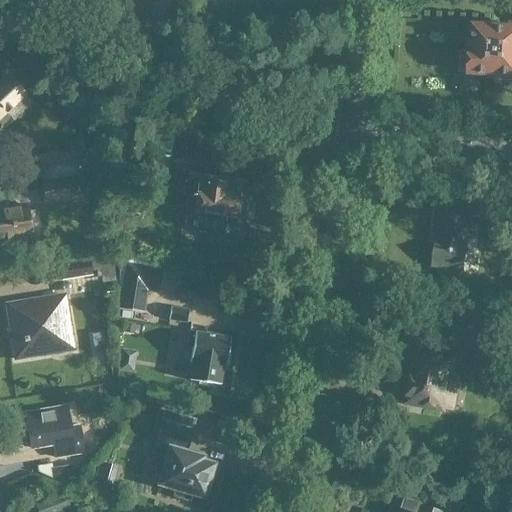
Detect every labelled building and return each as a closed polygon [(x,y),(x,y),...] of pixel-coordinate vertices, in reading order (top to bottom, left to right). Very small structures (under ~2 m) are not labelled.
[(472,51),(461,50),(460,50),(459,71),(470,72),(470,75),(511,77),(511,28),(474,26),(472,51)] [(8,77),(0,83),(0,124),(2,127),(11,119),(6,114),(25,96),(8,77)] [(77,150),(36,155),(40,181),(80,175),(80,173),(100,170),(97,149),(77,152),(77,150)] [(81,177),(40,183),(43,205),(85,199),(81,177)] [(224,234),(226,218),(239,220),(239,219),(245,220),(248,218),(250,205),(247,201),(242,201),(244,187),(229,185),(229,184),(213,182),(213,184),(189,180),(187,196),(200,198),(198,214),(202,215),(199,231),(224,234)] [(26,206),(0,210),(0,248),(32,243),(26,206)] [(461,271),(462,270),(469,219),(439,215),(432,265),(438,266),(438,268),(438,269),(439,271),(440,273),(442,275),(443,276),(445,277),(447,278),(449,279),(451,278),(453,278),(455,277),(457,276),(459,275),(460,274),(461,271)] [(479,241),(494,243),(497,222),(482,220),(479,241)] [(160,246),(137,241),(134,255),(157,260),(160,246)] [(89,260),(58,265),(61,280),(92,275),(89,260)] [(125,267),(118,310),(142,314),(145,292),(157,294),(160,272),(125,267)] [(64,296),(7,306),(10,324),(9,327),(8,330),(8,333),(9,336),(11,339),(13,342),(16,360),(73,351),(64,296)] [(186,325),(188,313),(169,310),(167,321),(186,325)] [(226,352),(229,339),(189,333),(186,348),(191,349),(189,363),(192,363),(189,381),(198,382),(198,384),(209,386),(209,384),(218,386),(221,368),(224,368),(225,363),(227,363),(228,353),(226,352)] [(474,334),(466,376),(492,381),(500,339),(474,334)] [(135,373),(138,352),(121,349),(118,371),(135,373)] [(457,382),(449,380),(453,360),(437,356),(435,353),(428,352),(426,354),(421,353),(420,358),(416,357),(412,382),(408,383),(407,390),(409,393),(407,402),(441,409),(442,408),(452,410),(457,382)] [(29,445),(30,449),(31,449),(30,445),(51,442),(54,459),(84,454),(79,428),(70,430),(66,408),(24,415),(27,432),(23,433),(25,446),(29,445)] [(213,466),(201,462),(202,458),(185,453),(191,432),(163,424),(157,443),(171,447),(160,486),(175,490),(173,498),(190,503),(192,495),(204,498),(205,495),(208,496),(212,482),(209,481),(213,466)] [(108,498),(117,468),(99,463),(90,492),(108,498)] [(38,473),(52,479),(50,469),(52,469),(52,464),(37,467),(38,473)] [(35,505),(37,511),(62,511),(70,509),(64,493),(35,505)] [(405,497),(401,509),(395,506),(392,511),(444,511),(405,497)]
